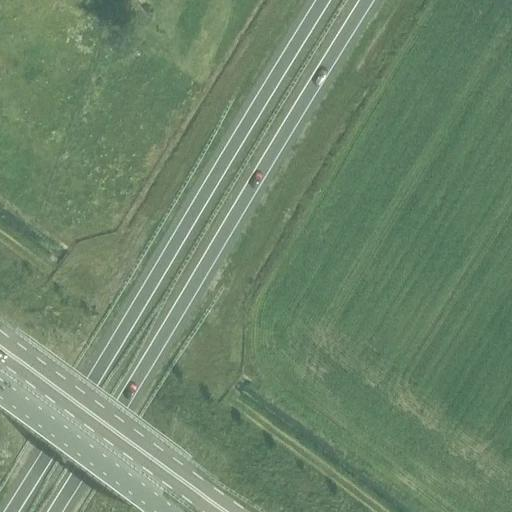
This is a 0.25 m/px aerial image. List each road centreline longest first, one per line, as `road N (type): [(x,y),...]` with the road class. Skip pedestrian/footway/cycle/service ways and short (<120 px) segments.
road 1 (trunk): [(54,511),(368,0)]
road 2 (trunk): [(324,0),(11,511)]
road 3 (primary): [(223,511),(0,347)]
road 4 (unclassified): [(143,494),(0,389)]
